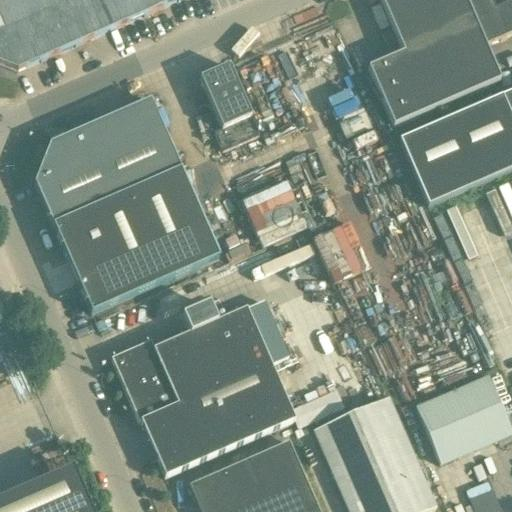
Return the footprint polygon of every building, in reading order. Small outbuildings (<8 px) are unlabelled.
[(0,0),(0,69),(15,76),(177,4),(175,0),(0,0)] [(463,102),(418,0),(390,0),(378,5),(401,58),(366,74),(391,133),(463,102)] [(484,51),(511,38),(511,13),(506,0),(418,0),(463,102),(499,86),(484,51)] [(257,141),(226,71),(197,84),(219,134),(211,138),(220,157),(257,141)] [(511,96),(398,145),(426,211),(511,174),(511,96)] [(34,182),(32,189),(50,231),(88,319),(199,271),(216,263),(178,175),(148,106),(69,140),(56,146),(50,148),(47,150),(34,182)] [(149,347),(110,364),(112,367),(125,397),(132,414),(138,427),(139,426),(143,435),(154,459),(154,460),(156,464),(164,482),(232,452),(294,426),(271,374),(270,370),(287,363),(263,306),(245,314),(225,323),(217,305),(181,321),(188,339),(153,354),(149,347)] [(511,439),(487,382),(415,413),(439,470),(511,439)] [(346,511),(433,511),(387,403),(313,435),(346,511)] [(314,511),(286,447),(186,491),(194,511),(314,511)]
